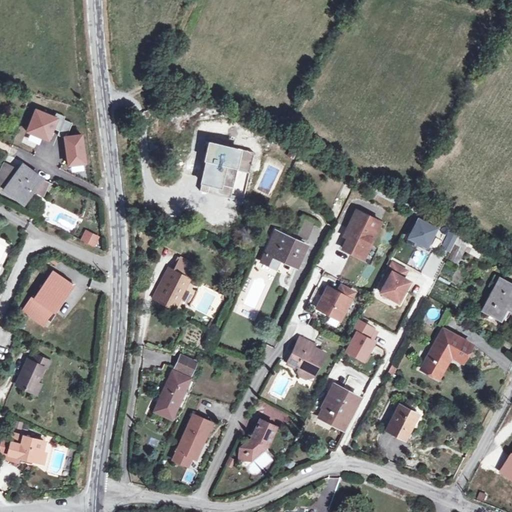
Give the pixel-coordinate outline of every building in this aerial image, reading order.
[(66,117),(60,114),(58,119),(39,110),(29,132),(48,141),(53,129),(60,132),(66,117)] [(60,137),(67,141),(70,168),(87,167),(85,138),(70,139),(76,126),(67,122),(69,119),(66,117),(60,132),(62,133),(60,137)] [(239,148),(232,146),(212,141),(202,183),(220,187),(225,164),(235,166),(239,148)] [(41,179),(24,166),(18,173),(4,164),(0,172),(0,176),(10,184),(6,189),(23,202),(32,191),(44,196),(49,183),(41,179)] [(10,184),(0,176),(0,184),(6,189),(10,184)] [(343,236),(348,239),(361,212),(356,209),(343,236)] [(361,212),(348,239),(344,248),(364,258),(382,222),(361,212)] [(311,235),(316,223),(305,218),(300,230),(311,235)] [(428,246),(437,227),(420,218),(410,237),(428,246)] [(296,266),(306,244),(277,230),(262,261),(276,268),(280,259),(296,266)] [(99,237),(88,232),(84,241),(95,246),(99,237)] [(451,250),(459,236),(451,232),(444,246),(451,250)] [(168,277),(158,299),(175,307),(186,285),(185,285),(195,265),(180,258),(174,269),(170,278),(168,277)] [(60,262),(54,271),(62,277),(68,268),(60,262)] [(399,301),(410,281),(404,277),(408,270),(394,263),(390,270),(393,272),(382,292),(399,301)] [(153,296),(158,299),(168,277),(170,278),(174,269),(169,266),(153,296)] [(62,277),(54,271),(36,297),(34,296),(24,311),(32,316),(36,311),(49,320),(55,310),(54,309),(71,283),(62,277)] [(508,305),(511,307),(511,284),(500,279),(484,310),(501,318),(508,305)] [(332,283),(321,305),(332,311),(344,316),(354,295),(358,288),(344,281),(341,288),(332,283)] [(344,316),(332,311),(329,319),(345,327),(353,311),(350,309),(357,296),(354,295),(344,316)] [(507,321),(511,310),(511,307),(508,305),(501,318),(507,321)] [(45,325),(49,320),(36,311),(32,316),(45,325)] [(375,340),(369,337),(374,327),(359,318),(353,329),(358,331),(348,350),(362,357),(366,350),(369,351),(375,340)] [(463,362),(472,345),(445,330),(424,368),(440,377),(452,356),(463,362)] [(306,374),(314,378),(326,354),(315,348),(316,346),(301,338),(292,353),(301,358),(295,368),(299,370),(301,376),(306,374)] [(33,392),(38,381),(45,366),(48,368),(51,360),(35,353),(32,360),(29,359),(17,384),(33,392)] [(301,358),(292,353),(287,364),(295,368),(301,358)] [(181,355),(176,366),(192,374),(198,362),(181,355)] [(393,376),(398,367),(392,365),(388,373),(393,376)] [(176,366),(174,370),(191,377),(192,374),(176,366)] [(191,377),(174,370),(156,411),(172,419),(191,377)] [(43,384),(38,381),(33,392),(38,394),(43,384)] [(350,407),(354,409),(360,397),(335,384),(329,396),(331,396),(325,407),(324,406),(320,416),(340,427),(350,407)] [(410,426),(417,413),(400,404),(387,430),(405,439),(412,427),(410,426)] [(344,429),(354,409),(350,407),(340,427),(344,429)] [(202,439),(205,441),(213,422),(195,414),(178,451),(193,457),(202,439)] [(466,429),(469,423),(456,415),(453,422),(466,429)] [(241,447),(252,459),(267,447),(276,427),(260,419),(251,438),(241,447)] [(46,442),(15,435),(13,444),(10,455),(9,460),(19,463),(20,458),(41,463),(46,442)] [(197,459),(205,441),(202,439),(193,457),(197,459)] [(13,444),(4,442),(1,453),(10,455),(13,444)] [(239,460),(252,459),(241,447),(240,455),(239,460)] [(229,458),(225,466),(232,469),(235,461),(229,458)] [(511,458),(502,473),(511,479),(511,458)]
